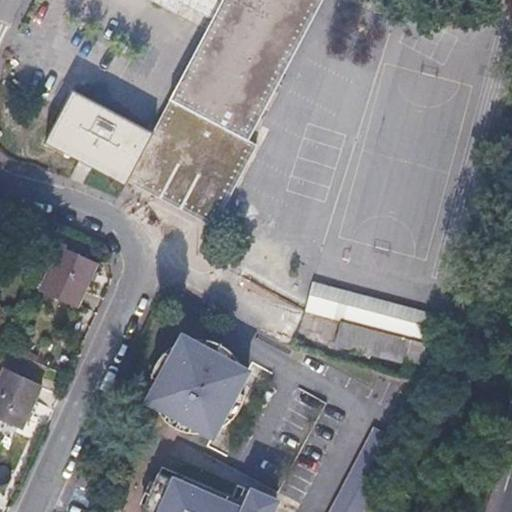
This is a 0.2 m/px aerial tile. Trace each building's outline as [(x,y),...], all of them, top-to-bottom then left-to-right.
[(143,0),(176,17),(183,6),(213,23),(151,136),(72,94),(46,144),(212,229),(255,148),(248,145),(325,0),(143,0)] [(40,292),(76,308),(95,266),(59,250),(40,292)] [(303,313),(338,322),(438,350),(446,320),(311,283),(303,313)] [(438,350),(338,322),(333,343),(344,349),(400,364),(397,375),(429,384),(438,350)] [(254,379),(186,340),(147,409),(219,447),(254,379)] [(5,370),(0,380),(0,420),(21,430),(41,386),(5,370)] [(374,427),(330,511),(364,511),(401,444),(374,427)] [(178,481),(182,474),(175,471),(172,479),(178,481)] [(266,511),(274,497),(238,481),(232,495),(182,474),(178,481),(172,479),(158,473),(139,511),(266,511)]
